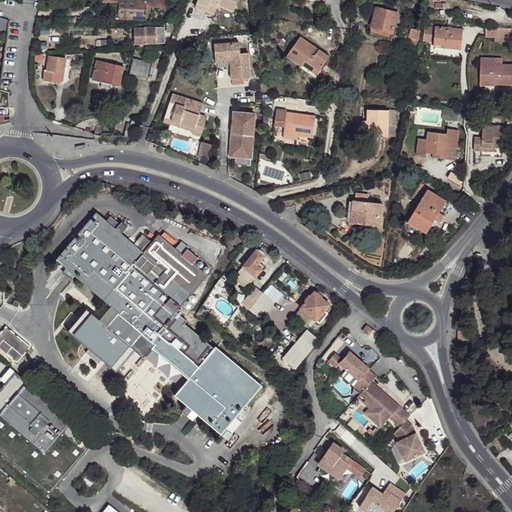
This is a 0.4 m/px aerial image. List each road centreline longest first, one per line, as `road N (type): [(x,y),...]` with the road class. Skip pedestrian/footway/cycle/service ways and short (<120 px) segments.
road 1 (secondary): [(407,294),(368,287),(245,201),(184,174),(119,157),(48,165)]
road 2 (secondary): [(53,193),(94,171),(180,188),(274,234),(358,300)]
road 3 (secondary): [(414,344),(462,447),(511,506)]
road 4 (residential): [(348,313),(308,367),(318,432),(290,476)]
road 5 (secondary): [(511,484),(461,418),(439,332)]
road 6 (residential): [(19,145),(27,15)]
